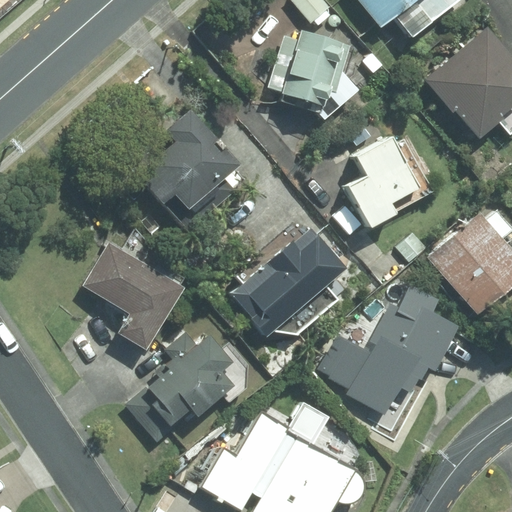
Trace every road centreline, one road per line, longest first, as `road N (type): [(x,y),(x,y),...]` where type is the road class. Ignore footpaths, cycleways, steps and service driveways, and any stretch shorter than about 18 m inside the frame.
road 1 (residential): [(0,366),(97,511)]
road 2 (secondary): [(0,94),(106,0)]
road 3 (residential): [(425,511),(493,429),(511,418)]
